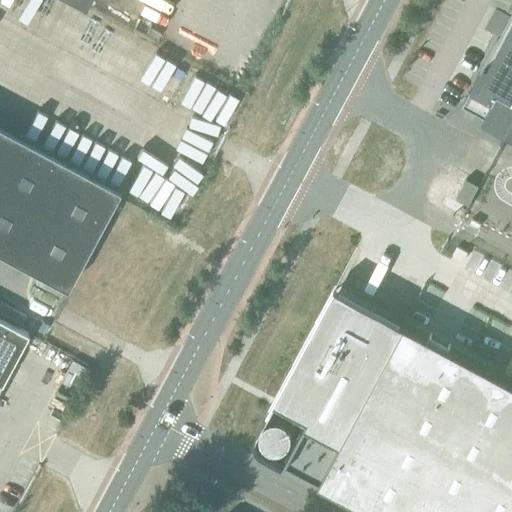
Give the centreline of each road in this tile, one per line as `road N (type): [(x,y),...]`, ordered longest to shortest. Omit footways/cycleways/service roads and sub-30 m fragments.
road 1 (tertiary): [(157,423),(384,0)]
road 2 (unclassified): [(157,423),(324,511)]
